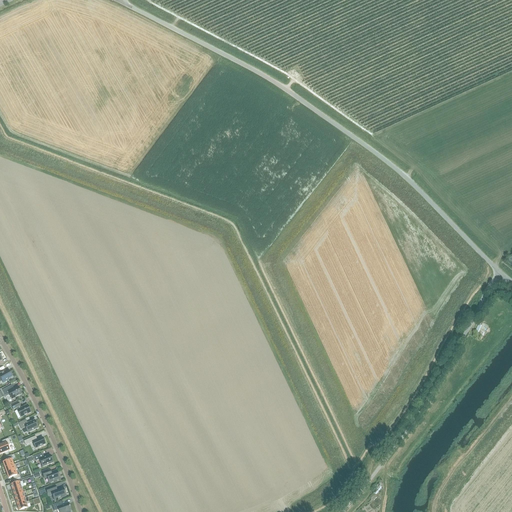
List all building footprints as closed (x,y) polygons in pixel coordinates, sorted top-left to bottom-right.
[(0,381),(0,382),(2,381),(3,383),(9,380),(8,379),(12,377),(8,371),(2,374),(1,373),(0,373),(0,381)] [(12,400),(21,395),(18,387),(12,390),(10,387),(2,391),(6,397),(9,395),(12,400)] [(20,406),(18,403),(11,406),(13,410),(16,408),(17,410),(21,418),(31,413),(29,409),(28,407),(28,406),(27,405),(21,409),(20,406)] [(28,433),(38,428),(34,420),(27,424),(26,420),(19,424),(21,429),(25,428),(28,433)] [(45,445),(42,438),(37,440),(35,437),(24,442),(26,445),(32,443),(35,449),(45,445)] [(3,445),(0,445),(0,454),(10,451),(8,446),(11,445),(9,439),(2,442),(3,445)] [(43,468),(53,463),(50,455),(43,458),(42,454),(34,457),(36,461),(39,460),(43,468)] [(11,460),(3,463),(5,468),(13,465),(11,460)] [(13,465),(5,468),(7,473),(15,470),(17,470),(15,464),(13,465)] [(49,483),(60,479),(58,475),(59,475),(58,472),(57,472),(57,471),(51,473),(50,469),(42,472),(44,479),(47,478),(49,483)] [(15,470),(7,473),(9,479),(13,477),(14,480),(20,478),(19,475),(17,475),(15,470)] [(20,482),(11,485),(12,490),(21,487),(20,482)] [(55,486),(46,490),(49,497),(52,495),(54,500),(66,496),(63,488),(57,490),(55,486)] [(26,502),(17,505),(19,511),(28,508),(27,505),(30,504),(29,501),(26,502)] [(70,511),(71,511),(68,504),(61,506),(60,503),(52,506),(54,511),(59,510),(59,511),(70,511)]
